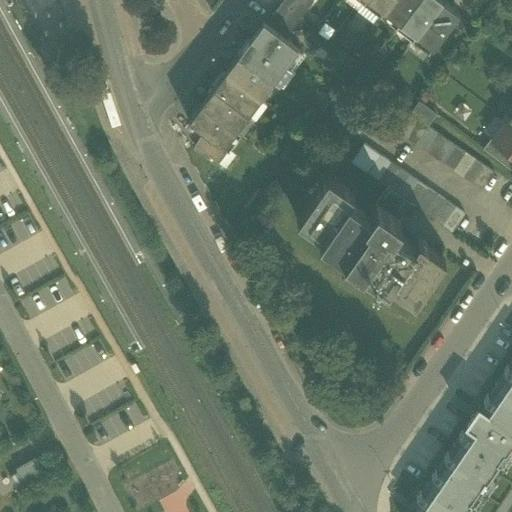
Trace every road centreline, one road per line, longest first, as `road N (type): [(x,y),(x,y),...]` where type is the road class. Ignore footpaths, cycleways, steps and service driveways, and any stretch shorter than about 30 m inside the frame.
road 1 (residential): [(102,0),(166,176),(348,498)]
road 2 (residential): [(509,269),(348,498)]
road 3 (unclassified): [(0,303),(111,511)]
